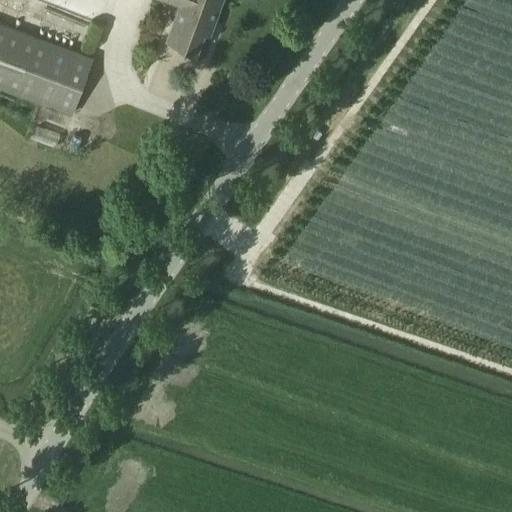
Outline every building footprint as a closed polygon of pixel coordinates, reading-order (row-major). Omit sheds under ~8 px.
[(42,0),(97,19),(104,0),(42,0)] [(209,33),(221,1),(217,0),(213,0),(213,3),(205,0),(172,0),(181,3),(167,39),(196,50),(203,31),(209,33)] [(0,87),(71,114),(92,57),(0,23),(0,87)] [(76,113),(73,121),(89,127),(92,119),(76,113)] [(54,143),(57,131),(37,126),(34,138),(54,143)]
